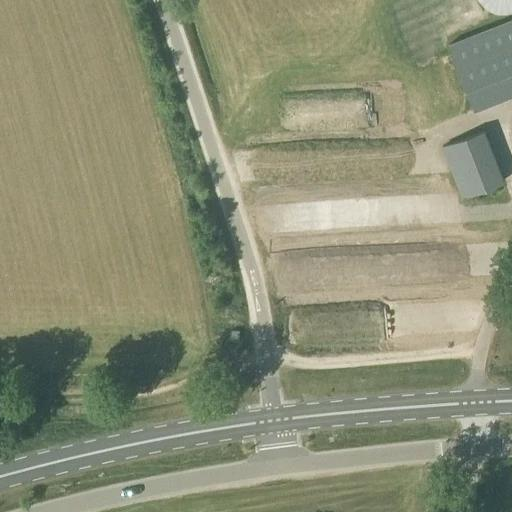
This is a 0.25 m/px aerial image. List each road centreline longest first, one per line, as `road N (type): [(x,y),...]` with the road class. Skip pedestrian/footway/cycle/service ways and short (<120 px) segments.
road 1 (unclassified): [(273,422),(256,286),(167,0)]
road 2 (primary): [(0,478),(273,422)]
road 3 (track): [(268,368),(201,372),(154,389),(92,397),(0,396)]
road 4 (unclassified): [(278,465),(52,511)]
road 5 (primary): [(273,422),(475,404)]
road 6 (unclassified): [(475,448),(278,465)]
